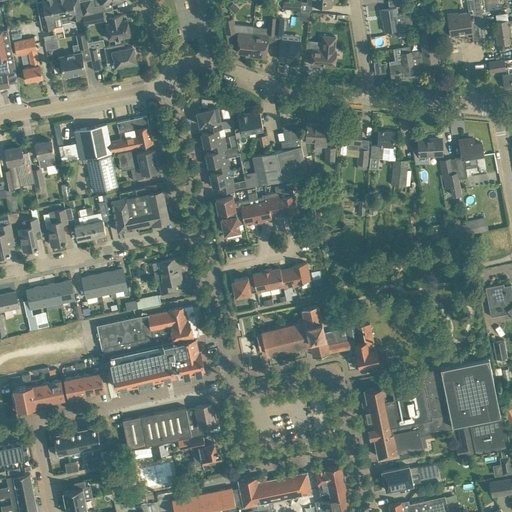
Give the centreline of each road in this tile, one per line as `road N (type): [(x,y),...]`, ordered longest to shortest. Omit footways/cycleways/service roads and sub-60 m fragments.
road 1 (residential): [(367,99),(285,89),(205,61),(165,70)]
road 2 (residential): [(0,274),(195,233)]
road 3 (residential): [(35,421),(230,383)]
road 4 (residential): [(353,437),(246,457),(230,383)]
road 5 (residential): [(353,437),(340,376),(331,372),(251,387),(230,383)]
road 6 (residential): [(0,119),(168,84)]
road 7 (residential): [(195,233),(168,84)]
road 8 (residential): [(500,112),(367,99)]
